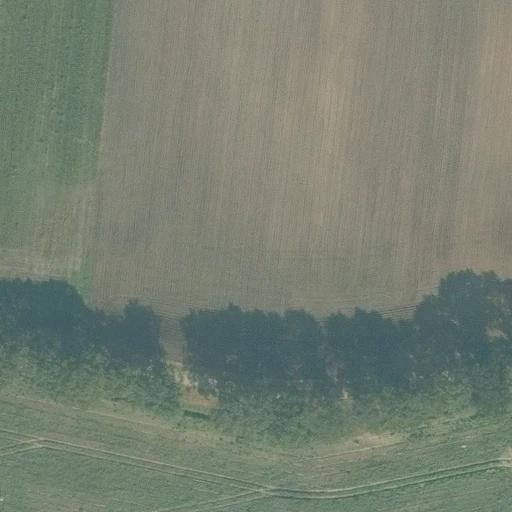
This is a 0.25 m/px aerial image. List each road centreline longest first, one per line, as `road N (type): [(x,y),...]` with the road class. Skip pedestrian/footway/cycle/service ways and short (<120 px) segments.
road 1 (unclassified): [(277,396),(0,341)]
road 2 (track): [(511,367),(366,392),(277,396)]
